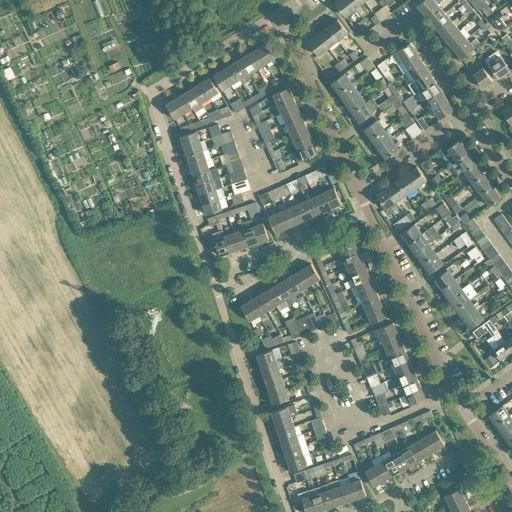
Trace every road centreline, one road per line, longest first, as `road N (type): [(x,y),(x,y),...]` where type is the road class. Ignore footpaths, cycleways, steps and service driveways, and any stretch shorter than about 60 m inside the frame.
road 1 (residential): [(215,286),(154,96),(281,12)]
road 2 (residential): [(288,511),(215,286)]
road 3 (residential): [(462,408),(371,218)]
road 4 (residential): [(358,189),(281,12)]
road 5 (residential): [(472,111),(411,21),(367,53)]
road 6 (residential): [(358,189),(465,116)]
